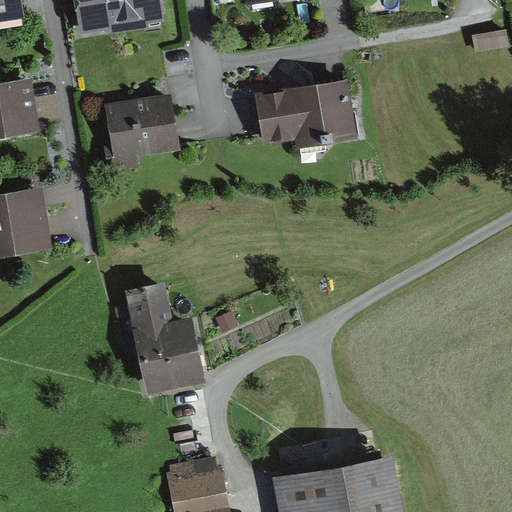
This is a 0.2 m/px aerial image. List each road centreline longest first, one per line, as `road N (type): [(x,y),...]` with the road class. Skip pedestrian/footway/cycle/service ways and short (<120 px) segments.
road 1 (track): [(511,234),(310,347),(332,438)]
road 2 (residential): [(52,0),(86,240)]
road 3 (track): [(310,347),(211,396),(217,457)]
road 4 (residential): [(194,0),(216,122)]
